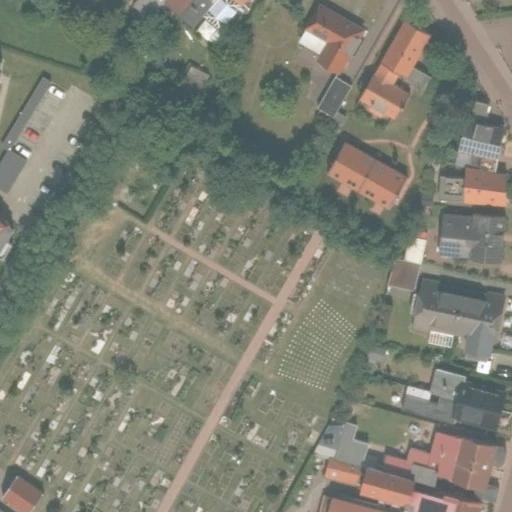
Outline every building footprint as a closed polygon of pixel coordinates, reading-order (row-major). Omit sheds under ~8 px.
[(142,0),(138,5),(153,18),(167,0),(142,0)] [(169,0),(184,12),(198,24),(206,14),(223,29),(247,0),(169,0)] [(372,32),(324,3),(309,29),(334,43),(323,62),(346,76),(372,32)] [(427,36),(407,25),(368,99),(397,115),(409,92),(400,87),(427,36)] [(0,264),(20,231),(0,212),(0,79),(3,68),(0,67),(0,264)] [(357,86),(339,77),(321,109),(339,118),(341,114),(357,86)] [(13,149),(54,83),(48,79),(5,147),(13,152),(0,172),(0,182),(12,191),(31,161),(13,149)] [(172,94),(158,125),(178,134),(196,94),(181,87),(177,96),(172,94)] [(511,136),(511,130),(468,120),(461,148),(506,159),(511,136)] [(347,143),(330,175),(392,209),(410,178),(347,143)] [(511,172),(469,169),(467,204),(510,207),(511,172)] [(509,215),(443,210),(439,256),(505,262),(509,215)] [(418,290),(424,265),(400,259),(394,285),(418,290)] [(498,361),(511,301),(424,282),(415,325),(475,339),(471,355),(498,361)] [(504,432),(511,402),(511,398),(469,386),(472,374),(440,365),(434,387),(411,381),(405,404),(504,432)] [(498,446),(443,432),(437,455),(414,449),(411,461),(389,455),(385,471),(420,481),(442,487),(445,472),(488,483),(498,446)] [(420,481),(385,471),(371,467),(370,471),(337,461),(333,477),(415,500),(417,489),(420,481)] [(43,494),(19,477),(7,495),(30,511),(43,494)] [(484,511),(486,505),(417,489),(415,500),(411,511),(484,511)] [(399,511),(340,498),(336,511),(399,511)]
